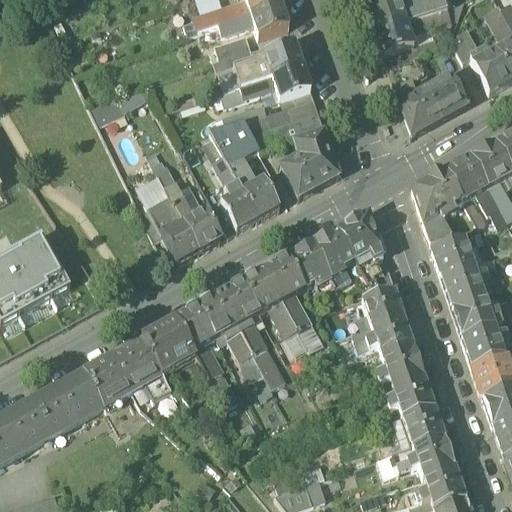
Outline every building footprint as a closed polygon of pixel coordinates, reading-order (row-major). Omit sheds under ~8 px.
[(240,0),(244,10),(249,23),(280,13),(275,0),(240,0)] [(401,0),(405,10),(427,3),(425,0),(401,0)] [(405,10),(407,15),(412,30),(445,19),(445,18),(440,19),(435,3),(438,1),(437,0),(435,0),(427,3),(405,10)] [(445,18),(438,1),(435,3),(440,19),(445,18)] [(374,43),(405,33),(400,18),(398,13),(397,9),(366,20),(374,43)] [(217,34),(249,23),(244,10),(191,28),(192,29),(196,42),(208,38),(207,37),(217,34)] [(497,18),(511,44),(511,17),(509,12),(497,18)] [(280,13),(249,23),(253,35),(257,47),(288,37),(280,13)] [(405,33),(412,30),(407,15),(400,18),(405,33)] [(485,25),(503,57),(511,51),(511,44),(497,18),(485,25)] [(412,30),(405,33),(410,47),(450,33),(445,19),(412,30)] [(221,45),(253,35),(249,23),(217,34),(220,44),(221,45)] [(186,45),(196,42),(192,29),(182,33),(186,45)] [(413,56),(410,47),(405,33),(374,43),(382,67),(383,67),(397,62),(413,56)] [(208,38),(211,47),(220,44),(217,34),(207,37),(208,38)] [(466,39),(461,41),(474,65),(479,62),(466,39)] [(451,54),(462,73),(469,69),(469,68),(474,65),(461,41),(456,44),(451,54)] [(212,56),(217,69),(249,58),(245,45),(212,56)] [(511,88),(511,51),(503,57),(494,62),(509,90),(511,88)] [(293,53),(262,63),(270,87),(301,77),(293,53)] [(252,67),(249,58),(217,69),(211,71),(214,83),(216,82),(231,77),(251,70),(250,67),(252,67)] [(487,102),(509,90),(494,62),(488,65),(485,59),(479,62),(474,65),(469,68),(469,69),(487,102)] [(383,67),(386,76),(400,71),(397,62),(383,67)] [(238,98),(270,87),(262,63),(252,67),(250,67),(251,70),(231,77),(238,98)] [(407,91),(400,71),(386,76),(393,98),(407,91)] [(223,96),(225,102),(238,98),(231,77),(216,82),(221,97),(223,96)] [(301,77),(270,87),(274,99),(278,111),(309,100),(301,77)] [(449,84),(422,99),(439,128),(465,114),(449,84)] [(259,104),(274,99),(270,87),(238,98),(242,109),(259,104)] [(412,104),(407,91),(393,98),(398,112),(412,104)] [(221,97),(207,101),(209,108),(220,104),(225,102),(223,96),(221,97)] [(242,109),(238,98),(225,102),(220,104),(224,116),(242,109)] [(274,99),(259,104),(262,113),(262,116),(278,111),(274,99)] [(410,145),(439,128),(422,99),(412,104),(398,112),(410,145)] [(287,118),(312,109),(309,100),(278,111),(281,120),(287,118)] [(168,113),(171,121),(209,108),(207,101),(168,113)] [(312,109),(287,118),(292,132),(317,124),(312,109)] [(262,113),(232,123),(236,135),(241,134),(266,125),(262,116),(262,113)] [(125,124),(136,148),(159,138),(148,114),(125,124)] [(241,134),(249,147),(292,132),(287,118),(281,120),(266,125),(241,134)] [(223,140),(236,135),(232,123),(218,127),(223,140)] [(257,161),(257,162),(292,151),(292,150),(322,139),(317,124),(292,132),(249,147),(257,161)] [(226,176),(242,169),(257,161),(249,147),(241,134),(236,135),(223,140),(208,144),(211,149),(221,167),(226,176)] [(279,174),(297,207),(338,184),(322,139),(292,150),(292,151),(297,164),(279,174)] [(511,142),(494,152),(511,184),(511,183),(511,142)] [(221,167),(211,149),(202,154),(212,172),(221,167)] [(469,166),(486,198),(498,191),(511,184),(494,152),(469,166)] [(154,161),(146,165),(151,176),(159,172),(154,161)] [(469,166),(443,181),(460,212),(463,210),(474,204),(486,198),(469,166)] [(211,173),(226,199),(236,193),(226,176),(221,167),(212,172),(211,173)] [(236,193),(240,201),(255,193),(242,169),(226,176),(236,193)] [(157,187),(168,181),(165,173),(161,175),(159,172),(151,176),(157,187)] [(168,181),(157,187),(159,192),(169,186),(171,185),(168,181)] [(410,199),(422,233),(438,224),(441,229),(452,223),(455,221),(452,216),(460,212),(443,181),(410,199)] [(163,200),(174,194),(169,186),(159,192),(163,200)] [(138,204),(142,212),(146,219),(147,218),(148,220),(168,209),(163,200),(159,192),(157,187),(134,199),(138,204)] [(262,189),(255,193),(240,201),(256,229),(278,217),(262,189)] [(486,198),(497,218),(507,213),(509,212),(498,191),(486,198)] [(222,201),(227,209),(240,201),(236,193),(226,199),(222,201)] [(168,209),(181,233),(192,228),(174,194),(163,200),(168,209)] [(486,225),(488,223),(497,218),(486,198),(474,204),(486,225)] [(256,229),(240,201),(227,209),(219,213),(224,222),(235,241),(256,229)] [(146,221),(159,246),(181,233),(168,209),(148,220),(146,221)] [(452,223),(462,241),(477,237),(463,210),(460,212),(452,216),(455,221),(452,223)] [(136,215),(153,251),(160,248),(159,246),(146,221),(148,220),(147,218),(146,219),(142,212),(136,215)] [(511,228),(511,222),(507,213),(497,218),(505,232),(511,228)] [(505,232),(497,218),(488,223),(495,238),(505,232)] [(203,222),(192,228),(181,233),(197,262),(219,250),(203,222)] [(216,226),(227,246),(235,241),(224,222),(216,226)] [(353,270),(368,262),(372,271),(374,270),(382,266),(367,222),(336,239),(336,240),(353,270)] [(451,246),(441,229),(438,224),(422,233),(428,252),(428,253),(451,246)] [(197,262),(181,233),(159,246),(160,248),(175,274),(197,262)] [(310,254),(327,284),(343,276),(353,270),(336,240),(310,254)] [(40,244),(0,265),(0,333),(18,324),(36,314),(50,307),(69,296),(40,244)] [(430,258),(439,286),(472,274),(465,254),(472,251),(470,245),(430,258)] [(302,298),(315,291),(327,284),(310,254),(285,268),(302,298)] [(381,283),(374,270),(372,271),(368,262),(353,270),(365,291),(373,288),(373,286),(381,283)] [(285,268),(263,280),(298,345),(312,338),(296,310),(292,313),(289,307),(302,300),(302,298),(285,268)] [(472,275),(475,283),(494,276),(491,268),(490,268),(472,274),(472,275)] [(472,275),(472,274),(439,286),(450,316),(482,305),(479,294),(498,288),(494,276),(475,283),(472,275)] [(349,288),(343,276),(327,284),(334,296),(349,288)] [(263,280),(241,292),(258,324),(271,316),(274,322),(270,324),(290,361),(303,354),(298,345),(263,280)] [(369,298),(371,301),(392,294),(387,280),(381,283),(373,286),(373,288),(365,291),(369,298)] [(334,296),(327,284),(315,291),(321,303),(334,296)] [(241,292),(218,305),(254,370),(268,362),(253,333),(248,336),(245,331),(258,324),(241,292)] [(69,296),(50,307),(55,317),(74,307),(69,296)] [(360,310),(368,331),(369,336),(402,326),(393,299),(360,310)] [(218,305),(196,317),(213,348),(226,341),(229,346),(224,349),(240,377),(254,370),(218,305)] [(486,316),(482,305),(450,316),(460,346),(493,335),(490,327),(509,321),(505,309),(486,316)] [(18,324),(23,335),(42,325),(36,314),(18,324)] [(196,317),(174,329),(195,367),(210,394),(224,386),(208,357),(203,360),(200,355),(213,348),(196,317)] [(490,327),(493,335),(511,329),(509,321),(490,327)] [(23,335),(18,324),(0,333),(0,336),(5,345),(23,335)] [(413,356),(402,326),(369,336),(372,345),(353,351),(357,363),(376,356),(380,367),(413,356)] [(511,328),(511,329),(493,335),(495,343),(511,336),(511,328)] [(140,348),(161,386),(174,379),(171,374),(190,363),(193,368),(195,367),(174,329),(140,348)] [(511,336),(495,343),(493,335),(460,346),(470,377),(503,366),(499,355),(511,350),(511,336)] [(143,393),(146,399),(163,390),(161,386),(140,348),(138,349),(110,365),(130,400),(143,393)] [(423,386),(413,356),(380,367),(383,379),(364,385),(368,396),(387,390),(390,398),(423,386)] [(171,374),(174,379),(193,368),(190,363),(171,374)] [(110,365),(82,380),(103,417),(105,422),(121,413),(118,407),(130,400),(110,365)] [(481,407),(511,396),(511,393),(506,376),(503,366),(470,377),(481,407)] [(82,380),(31,408),(51,445),(103,417),(82,380)] [(433,416),(423,386),(390,398),(393,408),(374,414),(378,425),(397,418),(401,428),(433,416)] [(169,401),(163,390),(146,399),(152,410),(169,401)] [(511,430),(511,396),(481,407),(491,437),(511,430)] [(31,408),(0,425),(0,473),(51,445),(31,408)] [(443,447),(433,416),(401,428),(411,458),(443,447)] [(511,430),(491,437),(501,468),(511,464),(511,430)] [(443,447),(411,458),(413,465),(417,477),(421,488),(454,477),(443,447)] [(382,490),(397,485),(394,478),(406,473),(405,468),(413,465),(411,458),(375,470),(382,490)] [(511,464),(501,468),(511,497),(511,496),(511,464)] [(417,477),(413,465),(405,468),(406,473),(394,478),(397,485),(417,477)] [(318,475),(301,478),(304,491),(321,487),(318,475)] [(450,511),(464,507),(454,477),(421,488),(424,498),(406,504),(408,511),(425,511),(429,511),(450,511)] [(272,492),(277,505),(304,495),(299,483),(272,492)] [(304,495),(277,505),(273,506),(277,511),(317,511),(324,510),(317,491),(304,495)] [(21,511),(62,511),(59,501),(21,511)] [(381,511),(379,503),(356,511),(381,511)]
